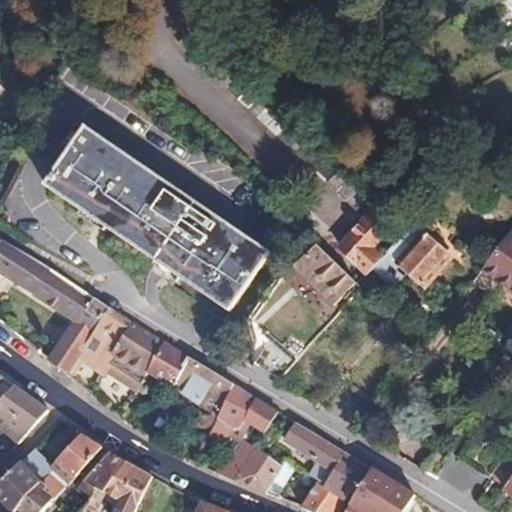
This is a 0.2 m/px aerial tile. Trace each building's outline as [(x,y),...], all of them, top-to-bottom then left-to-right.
[(212,24),(227,0),(197,0),(190,12),(212,24)] [(178,45),(346,217),(365,199),(197,26),(178,45)] [(226,310),(264,250),(85,128),(45,187),(226,310)] [(358,283),(374,266),(364,256),(382,236),(365,220),(328,256),(356,281),(358,283)] [(511,231),(474,281),(491,295),(500,281),(511,290),(511,231)] [(106,311),(109,307),(51,270),(0,240),(0,272),(14,281),(75,320),(49,362),(66,375),(80,353),(88,340),(106,311)] [(403,257),(391,248),(379,260),(401,279),(419,292),(447,263),(417,243),(403,257)] [(356,281),(328,256),(319,247),(296,268),(333,304),(356,281)] [(401,279),(379,260),(374,266),(397,283),(401,279)] [(0,302),(14,281),(0,272),(0,302)] [(296,362),(331,321),(289,280),(249,347),(260,354),(269,340),(296,362)] [(97,345),(115,316),(106,311),(88,340),(97,345)] [(70,378),(122,420),(148,371),(162,345),(115,316),(97,345),(88,340),(80,353),(85,356),(70,378)] [(32,336),(26,343),(33,349),(38,341),(32,336)] [(276,384),(296,362),(269,340),(260,354),(251,369),(276,384)] [(219,414),(232,385),(164,342),(162,345),(148,371),(219,414)] [(66,375),(70,378),(85,356),(80,353),(66,375)] [(239,424),(254,398),(232,385),(219,414),(216,420),(228,432),(239,424)] [(47,410),(13,386),(0,400),(0,427),(17,444),(47,410)] [(223,441),(228,432),(216,420),(210,433),(223,441)] [(337,511),(358,474),(364,464),(295,423),(286,441),(291,444),(289,448),(333,473),(324,488),(315,482),(300,508),(308,511),(337,511)] [(489,482),(507,455),(468,428),(449,454),(489,482)] [(236,481),(256,448),(238,437),(217,473),(236,481)] [(264,494),(279,465),(256,448),(236,481),(264,494)] [(333,473),(289,448),(279,465),(264,494),(277,499),(294,469),(315,482),(324,488),(333,473)] [(52,468),(33,450),(0,485),(0,500),(13,511),(19,511),(21,510),(37,490),(43,496),(46,493),(55,502),(66,490),(58,483),(61,479),(52,471),(52,468)] [(125,462),(110,453),(84,483),(104,494),(125,462)] [(134,511),(152,477),(125,462),(104,494),(119,503),(114,511),(134,511)] [(346,511),(406,511),(416,496),(364,464),(358,474),(366,480),(364,484),(360,482),(353,494),(356,496),(346,511)] [(104,494),(84,483),(79,488),(90,495),(85,504),(94,510),(104,494)] [(37,490),(21,510),(22,511),(45,511),(55,502),(46,493),(43,496),(37,490)] [(223,511),(203,503),(197,511),(223,511)]
